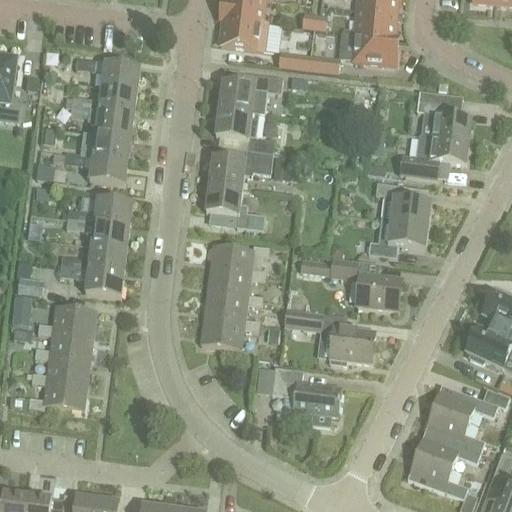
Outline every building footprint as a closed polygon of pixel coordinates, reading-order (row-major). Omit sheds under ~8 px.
[(262,29),(262,28),(265,5),(227,0),(226,8),(223,7),(220,24),(224,25),(224,24),(262,29)] [(359,0),(358,15),(396,19),(397,0),(359,0)] [(498,9),(499,0),(474,0),(474,6),(498,9)] [(511,0),(499,0),(498,9),(511,10),(511,0)] [(394,43),(394,42),(396,19),(358,15),(356,39),(394,43)] [(303,33),(315,34),(316,22),(304,20),(303,33)] [(316,22),(315,34),(326,36),(327,23),(316,22)] [(224,24),(224,25),(221,50),(263,56),(267,28),(262,28),(262,29),(224,24)] [(399,42),(394,42),(394,43),(356,39),(354,66),(396,70),(399,42)] [(310,76),(312,62),(281,59),(279,72),(310,76)] [(340,66),(312,62),(310,76),(338,79),(340,66)] [(0,113),(8,115),(7,121),(19,123),(21,105),(11,103),(16,67),(0,64),(0,113)] [(95,66),(78,64),(76,75),(95,77),(97,66),(95,66)] [(102,94),(137,98),(141,74),(105,70),(104,78),(102,94)] [(253,119),(259,120),(265,121),(268,99),(281,100),(283,85),(255,82),(254,93),(223,89),(220,115),(253,119)] [(38,97),(39,85),(29,84),(28,95),(38,97)] [(135,121),(137,98),(102,94),(99,117),(135,121)] [(424,120),(435,121),(433,144),(469,148),(471,125),(461,124),(444,122),(447,101),(419,98),(417,119),(424,120)] [(71,113),(91,116),(92,105),(73,102),(71,113)] [(91,116),(71,113),(70,122),(90,124),(91,116)] [(262,144),(265,121),(259,120),(253,119),(220,115),(216,142),(247,145),(246,155),(273,158),(275,146),(262,144)] [(132,144),(135,121),(99,117),(91,116),(90,124),(89,127),(98,128),(96,140),(132,144)] [(369,127),(370,118),(358,117),(357,126),(369,127)] [(46,134),(44,149),(56,150),(57,135),(46,134)] [(358,137),(357,146),(369,147),(370,138),(358,137)] [(129,168),(132,144),(96,140),(96,141),(93,163),(129,168)] [(466,171),(469,148),(433,144),(422,143),(419,142),(416,164),(401,162),(399,180),(436,185),(438,167),(466,171)] [(271,175),(273,158),(246,155),(244,168),(214,164),(210,189),(243,194),(245,181),(252,182),(253,179),(270,181),(271,175)] [(81,162),(65,160),(64,167),(64,169),(83,171),(84,163),(84,162),(81,162)] [(93,163),(93,164),(90,187),(126,192),(129,168),(93,163)] [(275,184),(288,185),(291,165),(277,163),(275,184)] [(369,178),(384,180),(385,171),(370,169),(369,178)] [(391,227),(429,232),(432,207),(405,204),(406,192),(377,188),(376,201),(383,202),(394,204),(391,227)] [(241,210),(243,194),(210,189),(207,217),(210,217),(238,221),(236,233),(237,233),(264,237),(265,221),(247,219),(248,211),(241,210)] [(36,204),(48,205),(49,194),(37,192),(36,204)] [(68,216),(67,224),(128,232),(131,208),(96,204),(94,218),(68,215),(68,216)] [(128,232),(67,224),(66,235),(92,238),(90,251),(125,256),(128,232)] [(398,252),(426,256),(429,232),(391,227),(389,250),(370,247),(368,260),(396,264),(398,252)] [(330,262),(342,264),(344,252),(332,250),(330,262)] [(88,265),(87,274),(122,279),(125,256),(90,251),(88,265)] [(251,281),(251,276),(253,262),(268,263),(269,253),(253,251),(253,256),(214,251),(211,276),(251,281)] [(61,271),(81,274),(82,264),(62,262),(61,271)] [(332,263),(329,283),(356,286),(359,267),(332,263)] [(329,280),(330,271),(330,268),(303,265),(303,267),(302,277),(329,280)] [(81,274),(61,271),(60,282),(85,286),(84,299),(119,303),(122,279),(87,274),(81,274)] [(251,281),(211,276),(208,301),(247,306),(248,301),(250,286),(265,288),(265,283),(266,278),(251,276),(251,281)] [(402,284),(360,279),(356,311),(399,316),(402,284)] [(44,287),(19,284),(17,299),(42,302),(44,287)] [(488,323),(485,330),(511,341),(511,299),(501,295),(499,299),(494,297),(493,299),(490,298),(484,311),(487,313),(483,321),(488,323)] [(208,301),(204,325),(244,330),(245,325),(247,311),(262,313),(262,308),(263,303),(248,301),(247,306),(208,301)] [(54,337),(94,342),(97,316),(57,311),(55,331),(39,329),(38,339),(54,341),(54,337)] [(31,317),(15,315),(13,329),(29,331),(31,317)] [(320,338),(322,338),(323,334),(325,319),(286,315),(284,333),(320,338)] [(244,330),(204,325),(201,350),(241,355),(244,336),(258,338),(259,333),(260,327),(245,325),(244,330)] [(511,341),(485,330),(483,336),(478,333),(467,358),(471,360),(470,364),(483,370),(485,366),(503,374),(511,356),(511,355),(511,341)] [(371,369),(375,338),(334,333),(333,335),(330,362),(330,364),(331,364),(330,369),(346,371),(347,366),(371,369)] [(15,334),(14,344),(23,345),(24,335),(15,334)] [(268,346),(278,347),(280,335),(270,334),(268,346)] [(35,363),(51,365),(51,361),(91,366),(94,342),(54,337),(54,341),(52,355),(36,353),(35,363)] [(51,361),(51,365),(49,380),(34,378),(33,384),(32,388),(48,390),(48,386),(88,391),(91,366),(51,361)] [(294,416),(313,418),(312,430),(330,432),(331,420),(337,421),(340,393),(302,389),(303,377),(275,373),(275,376),(272,401),(295,404),(294,416)] [(48,386),(48,390),(46,405),(31,403),(29,413),(45,415),(45,412),(84,416),(88,391),(48,386)] [(441,392),(433,415),(470,428),(474,417),(474,416),(493,423),(494,423),(498,412),(505,415),(510,403),(487,395),(483,406),(442,391),(441,392)] [(433,415),(425,438),(481,458),(485,447),(465,440),(470,428),(433,415)] [(425,438),(416,461),(453,474),(455,470),(457,463),(457,462),(477,469),(481,458),(425,438)] [(511,466),(511,461),(502,458),(493,483),(486,503),(496,507),(497,507),(495,511),(511,511),(511,489),(504,487),(510,471),(511,466)] [(453,474),(416,461),(408,485),(463,505),(464,505),(468,494),(449,487),(453,474)] [(27,511),(28,501),(15,499),(16,495),(5,494),(2,511),(27,511)] [(28,501),(27,511),(63,511),(64,506),(53,504),(41,503),(41,498),(29,497),(29,501),(28,501)] [(99,511),(100,505),(78,502),(76,511),(99,511)]
